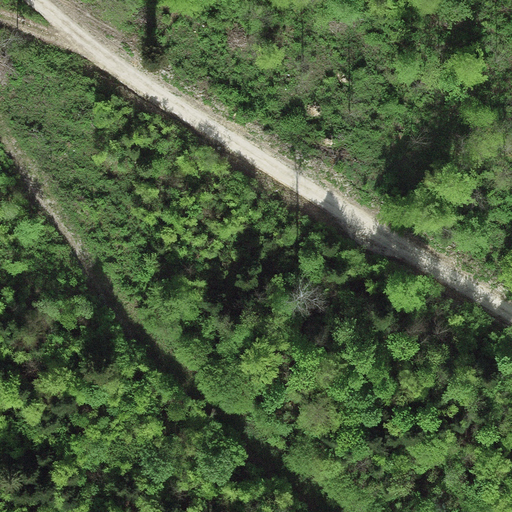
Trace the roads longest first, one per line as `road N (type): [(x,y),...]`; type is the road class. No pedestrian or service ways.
road 1 (track): [(38,0),(85,41),(511,313)]
road 2 (track): [(0,115),(151,345),(337,511)]
